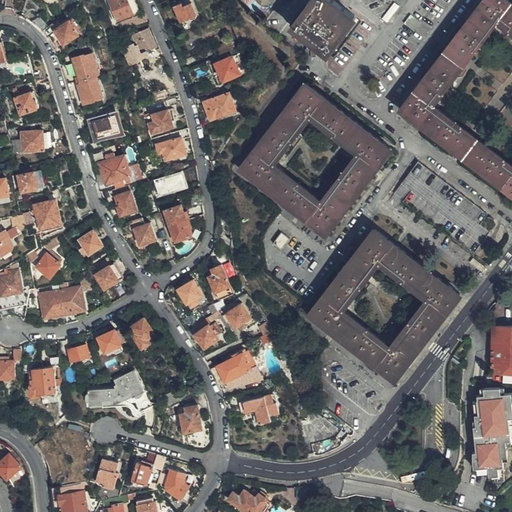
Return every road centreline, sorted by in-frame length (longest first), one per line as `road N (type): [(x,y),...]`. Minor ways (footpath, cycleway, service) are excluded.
road 1 (residential): [(149,288),(203,250),(211,227),(194,118),(146,0)]
road 2 (residential): [(149,288),(100,211),(49,60),(33,33),(0,21)]
road 3 (residential): [(323,468),(374,437),(511,257)]
road 4 (residential): [(347,89),(511,212)]
road 5 (residential): [(221,463),(219,412),(207,379),(149,288)]
road 6 (residential): [(11,334),(84,326),(149,288)]
road 7 (residential): [(323,468),(335,482),(445,511)]
road 8 (residential): [(103,430),(221,463)]
